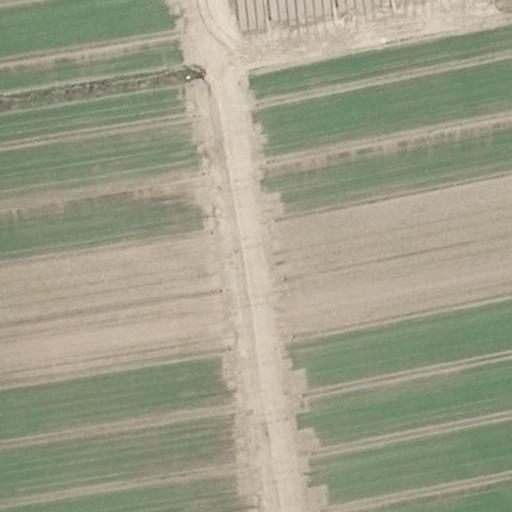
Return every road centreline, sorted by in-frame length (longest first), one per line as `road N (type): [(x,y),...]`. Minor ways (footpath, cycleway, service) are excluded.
road 1 (track): [(200,0),(219,41),(220,105),(281,511)]
road 2 (track): [(511,1),(259,53),(219,41)]
